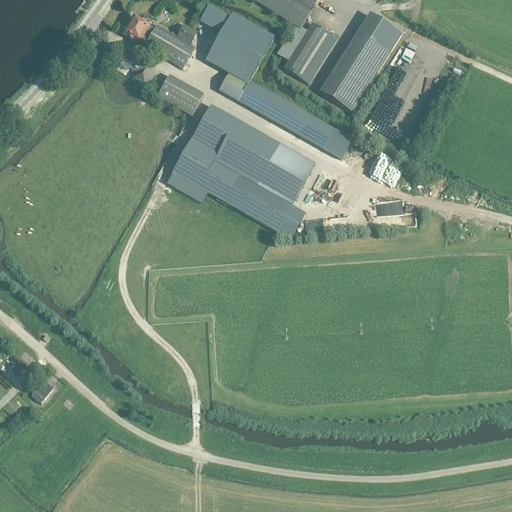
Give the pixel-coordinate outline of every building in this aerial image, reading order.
[(251,0),(300,30),(318,0),(251,0)] [(206,6),(197,22),(216,33),(225,17),(206,6)] [(216,33),(200,61),(225,75),(245,86),(246,84),(271,39),(227,14),(225,17),(216,33)] [(351,45),(319,95),(352,114),(403,33),(369,14),(351,45)] [(171,35),(170,36),(156,28),(154,31),(149,28),(150,27),(133,17),(122,36),(139,46),(182,71),(194,50),(189,47),(192,42),(182,36),(180,40),(171,35)] [(312,26),(303,40),(291,33),(277,56),(289,63),(284,71),(308,86),(336,41),(312,26)] [(145,88),(155,74),(126,53),(119,62),(122,64),(121,65),(121,67),(126,71),(128,71),(129,69),(136,74),(132,79),(145,88)] [(403,69),(370,130),(406,149),(436,84),(403,69)] [(216,90),(342,160),(351,142),(246,84),(245,86),(225,75),(216,90)] [(169,77),(157,99),(192,118),(204,97),(169,77)] [(211,107),(172,175),(291,242),(306,215),(293,207),(316,166),(211,107)] [(379,171),(391,177),(397,165),(385,159),(379,171)] [(53,391),(44,383),(32,398),(41,405),(53,391)]
